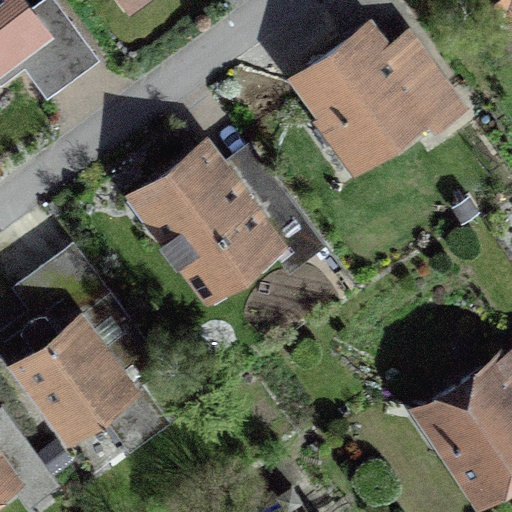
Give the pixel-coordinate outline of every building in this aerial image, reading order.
[(0,0),(0,75),(28,55),(20,44),(46,26),(26,0),(0,0)] [(301,72),(365,152),(427,107),(367,24),(301,72)] [(272,237),(204,144),(139,192),(208,284),(272,237)] [(26,312),(44,336),(18,355),(71,428),(132,383),(43,262),(16,282),(34,306),(26,312)] [(511,377),(498,355),(432,399),(454,432),(446,438),(482,492),(511,472),(511,377)] [(0,460),(0,485),(12,477),(0,460)]
